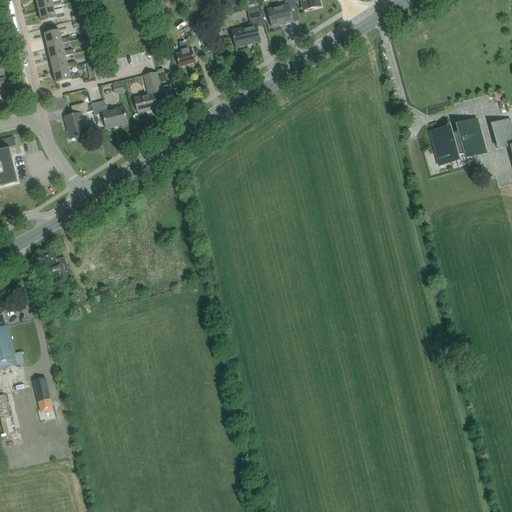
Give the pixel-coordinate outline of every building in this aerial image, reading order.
[(36,0),(39,10),(54,7),(54,8),(63,5),(61,1),(53,3),(52,0),(36,0)] [(231,9),(228,0),(222,0),(225,11),(231,9)] [(228,0),(231,9),(236,8),(234,0),(228,0)] [(283,0),(285,6),(268,10),(272,28),(294,23),(290,10),(297,8),(294,0),(283,0)] [(321,7),(319,0),(301,0),(304,11),(321,7)] [(265,26),(261,6),(256,8),(255,4),(246,6),(251,27),(232,31),(236,48),(260,42),(257,28),(265,26)] [(54,7),(39,10),(43,23),(57,19),(57,20),(65,18),(64,13),(56,15),(54,8),(54,7)] [(86,18),(84,12),(72,14),(74,21),(86,18)] [(73,22),(74,29),(87,26),(85,19),(73,22)] [(184,41),(193,36),(185,23),(176,28),(184,41)] [(63,44),(71,42),(70,38),(62,40),(60,31),(45,35),(48,48),(63,44)] [(66,56),(66,57),(75,54),(73,50),(65,52),(63,44),(48,48),(51,60),(66,56)] [(176,55),(180,68),(195,63),(191,47),(181,50),(182,53),(176,55)] [(69,68),(69,69),(77,67),(76,62),(68,64),(66,57),(66,56),(51,60),(54,72),(69,68)] [(69,68),(54,72),(57,84),(72,80),(72,81),(80,79),(79,75),(71,77),(69,69),(69,68)] [(145,76),(147,83),(150,95),(135,99),(138,114),(158,109),(154,94),(160,93),(156,73),(145,76)] [(113,86),(115,95),(125,92),(123,84),(113,86)] [(107,129),(128,124),(124,107),(107,111),(105,102),(92,105),(95,117),(103,115),(107,129)] [(81,115),(87,113),(85,103),(71,107),(73,116),(64,118),(70,140),(87,136),(81,115)] [(492,126),(499,151),(511,147),(511,152),(511,125),(511,120),(492,126)] [(431,133),(440,165),(485,153),(476,121),(458,126),(460,134),(451,136),(449,128),(431,133)] [(0,188),(19,184),(11,149),(0,151),(0,188)] [(41,273),(49,302),(75,296),(68,272),(69,272),(65,258),(56,260),(54,252),(39,256),(43,273),(41,273)] [(96,303),(112,299),(109,289),(94,293),(96,303)] [(0,369),(18,365),(24,363),(21,352),(15,354),(8,326),(6,327),(3,315),(0,315),(0,369)] [(0,396),(0,414),(5,434),(14,432),(5,395),(0,396)]
